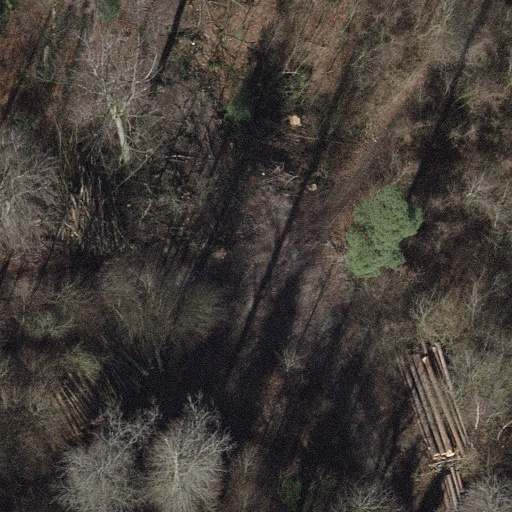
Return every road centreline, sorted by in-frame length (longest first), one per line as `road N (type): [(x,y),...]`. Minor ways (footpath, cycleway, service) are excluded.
road 1 (track): [(276,326),(18,511)]
road 2 (track): [(97,455),(193,436),(267,446),(336,475),(381,511)]
road 3 (track): [(276,326),(158,289),(0,296)]
road 4 (track): [(388,511),(355,420),(319,358),(276,326)]
